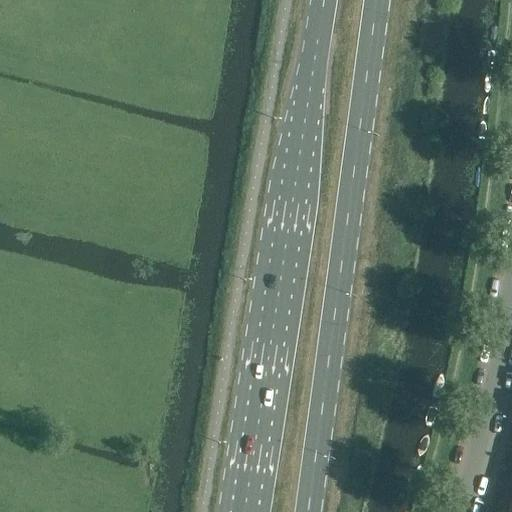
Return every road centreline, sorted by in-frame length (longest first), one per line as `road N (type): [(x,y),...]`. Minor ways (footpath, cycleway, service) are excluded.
road 1 (primary): [(318,0),(237,511)]
road 2 (primary): [(306,511),(375,0)]
road 3 (tertiary): [(467,511),(487,447),(511,294)]
